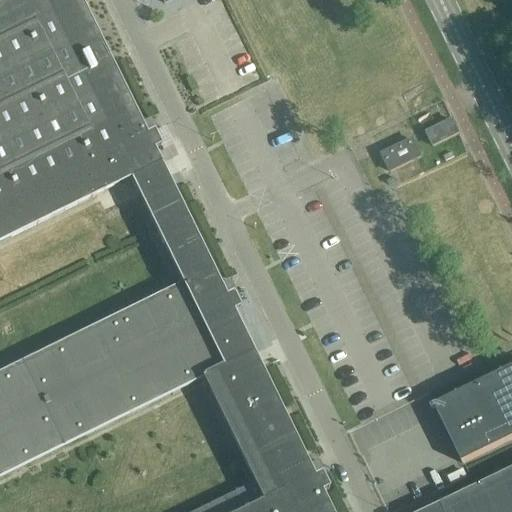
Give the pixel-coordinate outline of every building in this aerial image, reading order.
[(18,0),(0,9),(0,511),(329,511),(320,494),(330,489),(322,474),(314,478),(232,313),(239,309),(231,294),(224,298),(152,153),(161,149),(153,133),(145,137),(77,0),(18,0)] [(459,136),(452,123),(427,135),(434,148),(459,136)] [(381,158),(389,174),(420,159),(412,143),(381,158)] [(511,369),(434,407),(462,465),(511,440),(511,369)] [(511,511),(511,471),(427,511),(511,511)]
